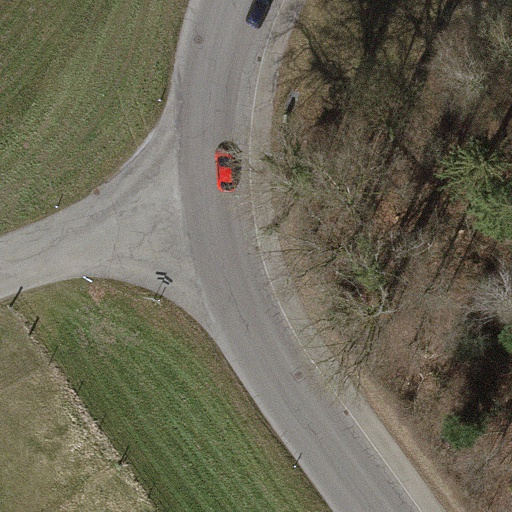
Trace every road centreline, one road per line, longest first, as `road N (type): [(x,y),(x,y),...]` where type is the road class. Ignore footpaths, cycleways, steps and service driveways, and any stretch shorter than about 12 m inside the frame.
road 1 (tertiary): [(399,511),(301,371),(226,196)]
road 2 (unclassified): [(226,196),(0,286)]
road 3 (tertiary): [(226,196),(208,74),(226,0)]
